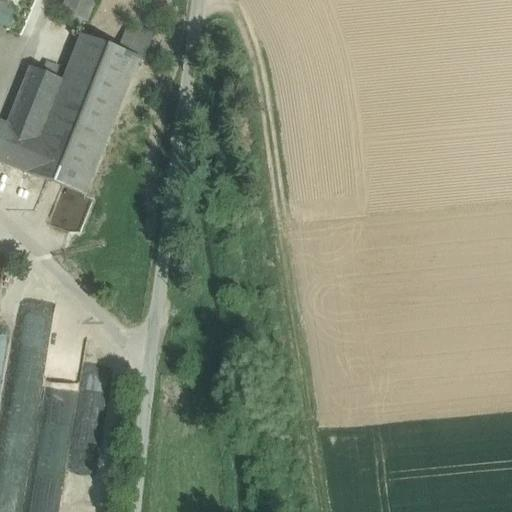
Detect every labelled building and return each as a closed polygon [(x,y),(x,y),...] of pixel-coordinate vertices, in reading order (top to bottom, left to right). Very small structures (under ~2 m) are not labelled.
[(10,0),(0,0),(0,7),(1,6),(7,8),(10,0)] [(95,1),(91,0),(68,0),(63,13),(86,23),(95,1)] [(139,60),(80,37),(63,83),(55,102),(35,150),(27,175),(85,198),(139,60)] [(63,83),(30,70),(22,89),(55,102),(63,83)] [(55,102),(22,89),(8,127),(4,138),(35,150),(55,102)] [(35,150),(4,138),(0,147),(0,164),(27,175),(35,150)] [(20,324),(1,467),(32,471),(37,432),(58,434),(58,427),(72,429),(75,407),(69,406),(71,392),(75,392),(82,336),(53,332),(54,329),(20,324)] [(0,511),(19,511),(23,487),(0,484),(0,511)]
